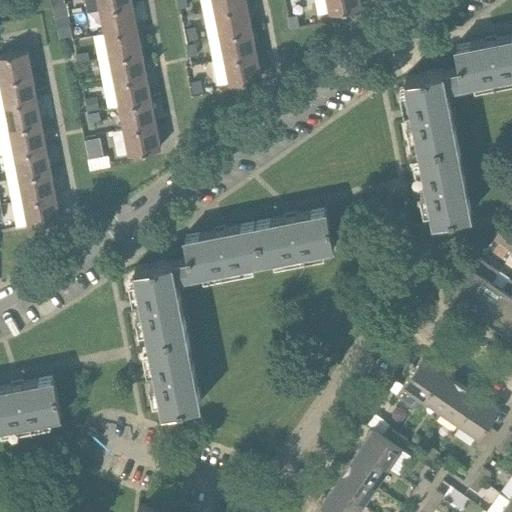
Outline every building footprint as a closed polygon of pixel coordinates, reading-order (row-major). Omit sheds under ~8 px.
[(66,0),(53,0),(61,36),(73,34),(66,0)] [(101,9),(133,3),(132,0),(85,0),(87,11),(101,9)] [(213,0),(216,11),(247,5),(246,0),(213,0)] [(327,0),(331,13),(362,7),(360,0),(327,0)] [(106,32),(137,26),(133,3),(101,9),(106,32)] [(221,37),(253,31),(247,5),(216,11),(221,37)] [(110,55),(142,48),(137,26),(106,32),(110,55)] [(225,58),(257,52),(253,31),(221,37),(225,58)] [(463,85),(511,75),(511,35),(456,46),(460,68),(463,85)] [(116,81),(147,75),(142,48),(110,55),(116,81)] [(0,80),(1,80),(33,75),(28,50),(0,55),(0,80)] [(230,83),(262,77),(257,52),(225,58),(230,83)] [(459,141),(452,106),(449,88),(463,85),(460,68),(444,71),(444,70),(407,77),(421,149),(459,141)] [(6,105),(37,99),(33,75),(1,80),(6,105)] [(120,106),(152,100),(147,75),(116,81),(120,103),(120,106)] [(11,128),(42,122),(37,99),(6,105),(11,128)] [(125,129),(157,124),(152,100),(120,106),(125,129)] [(15,152),(46,145),(42,122),(11,128),(15,152)] [(130,154),(161,147),(157,124),(125,129),(113,131),(118,155),(130,154)] [(103,135),(86,138),(92,169),(109,165),(103,135)] [(435,220),(473,212),(459,141),(421,149),(435,220)] [(20,175),(51,169),(46,145),(15,152),(20,175)] [(24,199),(56,193),(51,169),(20,175),(24,199)] [(29,225),(61,219),(56,193),(24,199),(29,225)] [(264,261),(301,254),(335,247),(328,208),(256,222),(264,261)] [(192,275),(264,261),(256,222),(185,236),(189,258),(192,275)] [(463,304),(483,317),(509,278),(478,257),(464,277),(476,285),(463,304)] [(188,331),(181,296),(178,278),(192,275),(189,258),(174,261),(173,260),(136,267),(150,339),(188,331)] [(483,317),(502,330),(511,315),(511,279),(509,278),(483,317)] [(511,315),(502,330),(511,336),(511,315)] [(150,339),(158,379),(164,410),(202,402),(188,331),(150,339)] [(415,408),(422,398),(442,369),(423,356),(403,385),(396,394),(415,408)] [(422,398),(446,415),(466,386),(442,369),(422,398)] [(0,426),(27,421),(62,414),(55,376),(0,387),(0,426)] [(446,415),(466,428),(486,399),(466,386),(446,415)] [(486,399),(466,428),(479,437),(473,446),(483,453),(498,432),(488,425),(499,408),(486,399)] [(383,434),(393,441),(398,433),(388,427),(383,434)] [(363,442),(393,462),(402,448),(393,441),(383,434),(373,428),(363,442)] [(502,439),(511,445),(511,442),(511,431),(509,429),(502,439)] [(408,440),(398,433),(393,441),(402,448),(408,440)] [(496,449),(504,454),(511,445),(502,439),(496,449)] [(347,465),(376,485),(393,462),(363,442),(347,465)] [(435,461),(440,453),(430,446),(425,454),(435,461)] [(361,508),(367,499),(376,485),(347,465),(332,488),(361,508)] [(476,477),(485,482),(491,473),(483,467),(476,477)] [(511,500),(511,474),(500,492),(510,499),(511,500)] [(417,487),(425,492),(432,482),(424,477),(417,487)] [(470,486),(478,492),(485,482),(476,477),(470,486)] [(410,496),(418,502),(425,492),(417,487),(410,496)] [(358,511),(361,508),(332,488),(321,505),(324,507),(319,511),(358,511)] [(430,500),(438,505),(444,496),(436,490),(430,500)] [(511,511),(511,500),(510,499),(501,511),(511,511)] [(423,510),(426,511),(433,511),(438,505),(430,500),(423,510)] [(168,511),(140,502),(140,501),(139,501),(138,511),(168,511)]
